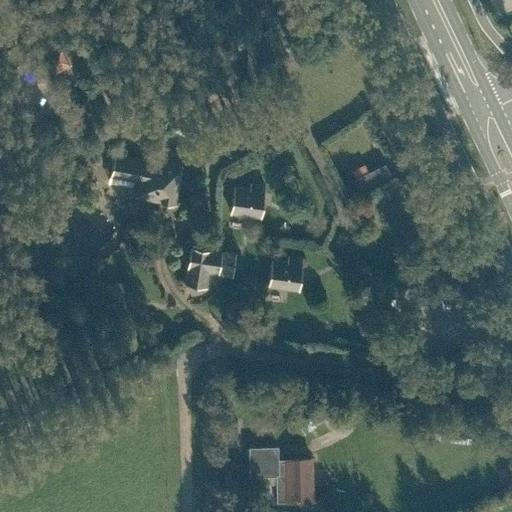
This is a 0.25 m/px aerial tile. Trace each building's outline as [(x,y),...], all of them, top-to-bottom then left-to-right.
[(270,51),(303,35),(294,16),(261,31),(270,51)] [(148,123),(141,112),(134,116),(141,127),(148,123)] [(113,145),(108,173),(135,179),(133,192),(172,200),(180,160),(141,153),(141,151),(113,145)] [(384,164),(355,178),(361,192),(391,177),(384,164)] [(232,182),(228,208),(258,213),(263,181),(248,179),(248,184),(232,182)] [(189,242),(183,278),(203,282),(206,266),(216,267),(215,269),(230,272),(233,249),(189,242)] [(269,255),(266,281),(295,286),(300,255),(286,252),(285,257),(269,255)] [(359,293),(361,315),(380,314),(379,292),(359,293)] [(321,399),(305,411),(314,423),(330,410),(321,399)] [(222,419),(222,431),(236,431),(236,419),(222,419)] [(276,445),(248,445),(249,474),(275,473),(276,499),(313,498),(312,458),(277,459),(276,445)]
